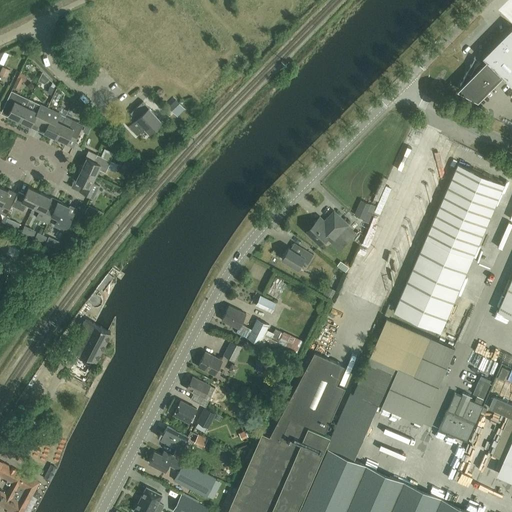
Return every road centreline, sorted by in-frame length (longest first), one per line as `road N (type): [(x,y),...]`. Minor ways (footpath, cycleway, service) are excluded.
road 1 (tertiary): [(101,511),(197,319),(233,265),(395,90)]
road 2 (unknown): [(442,113),(335,347)]
road 3 (unknown): [(468,334),(428,432),(426,462),(511,509)]
road 4 (unclassified): [(511,148),(395,90)]
road 5 (tertiary): [(395,90),(486,0)]
